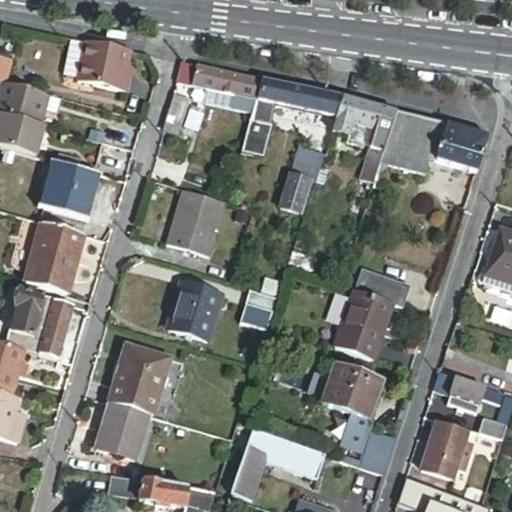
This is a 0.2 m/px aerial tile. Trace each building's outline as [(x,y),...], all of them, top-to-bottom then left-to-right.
[(131,80),(126,80),(128,71),(131,57),(73,44),(65,80),(79,83),(78,86),(127,97),(131,80)] [(12,64),(0,61),(0,72),(8,75),(12,64)] [(183,66),(178,87),(209,94),(206,106),(243,114),(245,101),(250,81),(183,66)] [(0,72),(0,79),(6,82),(8,75),(0,72)] [(319,95),(250,81),(245,101),(263,105),(314,116),(319,95)] [(8,83),(0,108),(0,114),(3,115),(41,127),(46,110),(51,96),(50,96),(8,83)] [(46,110),(59,113),(63,100),(51,96),(46,110)] [(165,134),(164,135),(178,139),(188,102),(173,98),(163,134),(165,134)] [(396,116),(331,99),(322,133),(330,135),(347,140),(350,129),(372,136),(359,184),(373,188),(376,179),(396,116)] [(263,105),(245,101),(243,114),(232,153),(252,158),(261,126),(258,126),(263,105)] [(3,115),(0,125),(0,146),(37,158),(46,128),(41,127),(3,115)] [(421,123),(396,116),(376,179),(385,181),(388,170),(425,179),(429,164),(475,179),(486,146),(482,139),(421,123)] [(91,142),(103,146),(106,136),(94,132),(91,142)] [(330,135),(322,133),(320,143),(327,145),(330,135)] [(303,175),(311,177),(316,157),(291,150),(286,170),(303,175)] [(60,155),(58,164),(80,171),(83,162),(60,155)] [(91,223),(105,178),(80,171),(58,164),(52,162),(38,207),(91,223)] [(286,170),(283,179),(301,183),(303,175),(286,170)] [(224,180),(216,178),(209,203),(217,205),(224,180)] [(301,183),(283,179),(275,211),(294,215),(301,183)] [(217,205),(225,207),(232,183),(224,180),(217,205)] [(209,203),(181,195),(165,248),(212,262),(228,208),(225,207),(217,205),(209,203)] [(235,211),(232,224),(245,228),(251,215),(235,211)] [(65,295),(83,237),(42,225),(24,283),(65,295)] [(511,238),(500,234),(485,280),(511,288),(511,238)] [(287,270),(310,278),(315,263),(290,255),(287,270)] [(411,293),(364,278),(357,298),(395,311),(404,314),(411,293)] [(511,288),(485,280),(483,287),(511,296),(511,288)] [(263,282),(260,293),(272,297),(275,286),(263,282)] [(222,299),(181,286),(168,333),(208,345),(222,299)] [(44,329),(51,303),(52,301),(19,291),(14,306),(17,307),(10,332),(31,338),(33,330),(38,332),(39,327),(44,329)] [(273,315),(277,301),(249,293),(245,307),(273,315)] [(395,311),(357,298),(339,355),(377,367),(395,311)] [(57,362),(73,309),(51,303),(44,329),(36,356),(57,362)] [(245,307),(239,326),(267,334),(273,315),(245,307)] [(0,395),(10,399),(16,378),(24,380),(27,368),(20,366),(24,353),(0,345),(0,395)] [(145,418),(152,421),(170,363),(126,350),(109,408),(145,418)] [(383,384),(335,369),(322,409),(370,424),(383,384)] [(503,399),(439,379),(434,396),(450,401),(448,410),(477,419),(482,404),(499,409),(503,399)] [(16,415),(20,402),(10,399),(0,395),(0,441),(16,446),(24,418),(16,415)] [(502,448),(511,417),(511,401),(506,400),(497,429),(482,424),(477,441),(502,448)] [(145,418),(109,408),(95,455),(130,466),(145,418)] [(465,441),(434,431),(421,474),(450,485),(465,441)] [(375,449),(367,473),(376,476),(381,478),(388,453),(375,449)] [(257,485),(265,460),(246,454),(231,499),(250,506),(257,485)] [(294,469),(265,460),(257,485),(286,494),(294,469)] [(142,486),(110,481),(106,500),(138,506),(142,486)] [(184,511),(187,495),(142,486),(138,506),(138,507),(164,511),(184,511)] [(442,511),(449,499),(423,489),(413,510),(407,508),(405,511),(442,511)] [(470,492),(465,505),(481,511),(486,499),(470,492)] [(209,511),(214,500),(187,495),(184,511),(209,511)] [(483,511),(481,511),(465,505),(460,503),(456,511),(483,511)]
